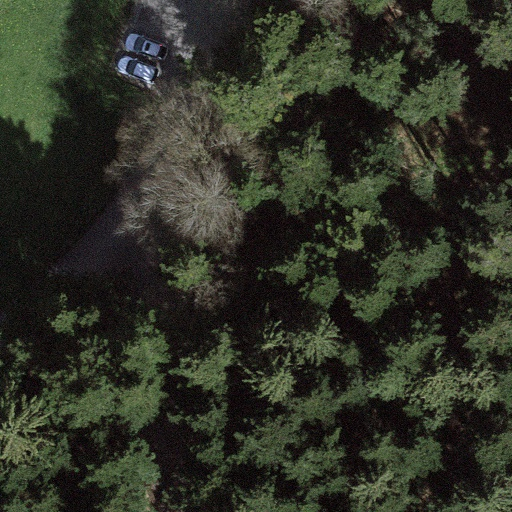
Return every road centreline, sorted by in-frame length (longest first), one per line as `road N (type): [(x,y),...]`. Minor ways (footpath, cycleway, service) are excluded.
road 1 (track): [(185,511),(140,230)]
road 2 (track): [(140,230),(238,0)]
road 3 (track): [(140,230),(75,268),(0,339)]
